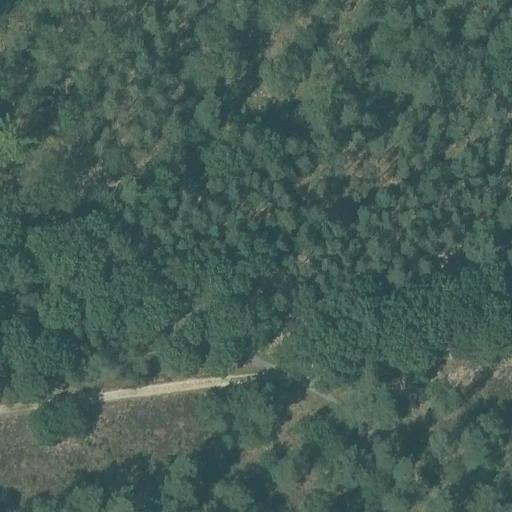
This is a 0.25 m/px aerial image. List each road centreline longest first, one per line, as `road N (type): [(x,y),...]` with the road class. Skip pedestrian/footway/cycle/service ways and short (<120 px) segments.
road 1 (track): [(0,410),(279,373)]
road 2 (track): [(279,373),(511,339)]
